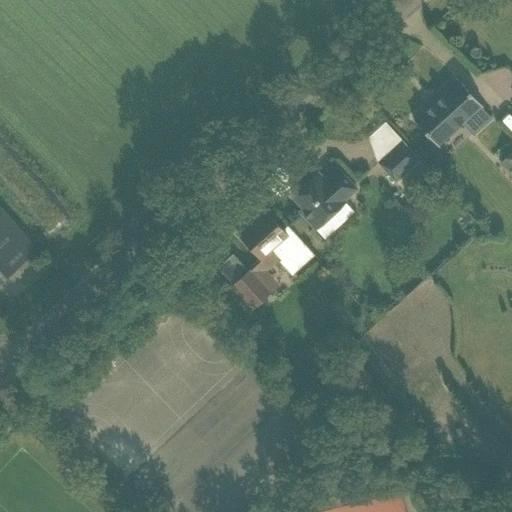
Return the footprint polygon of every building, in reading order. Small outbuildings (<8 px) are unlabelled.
[(482,105),(457,78),(412,118),(437,145),(482,105)] [(379,161),(396,181),(398,179),(405,188),(425,171),(401,142),(379,161)] [(298,210),(312,225),(315,228),(345,201),(344,200),(356,188),(336,167),(324,178),(317,171),(291,195),(302,207),(298,210)] [(0,279),(35,248),(0,207),(0,279)] [(313,252),(287,224),(282,229),(264,210),(237,235),(261,260),(272,250),(292,272),(313,252)] [(269,292),(248,268),(230,285),(252,308),(269,292)] [(353,360),(335,379),(351,395),(370,376),(353,360)]
